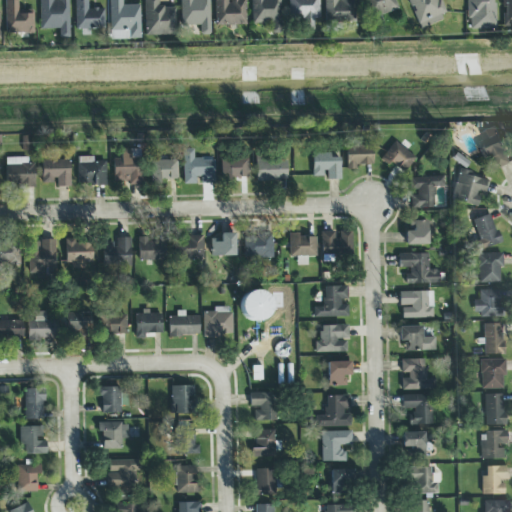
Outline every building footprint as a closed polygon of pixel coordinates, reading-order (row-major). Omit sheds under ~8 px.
[(17,0),(4,0),(4,33),(33,32),(33,11),(17,11),(17,0)] [(39,0),(39,29),(58,29),(58,38),(69,38),(68,0),(39,0)] [(103,8),(87,9),(87,0),(74,0),(74,29),(103,29),(103,8)] [(139,5),(122,5),(121,0),(108,0),(109,40),(139,39),(139,5)] [(176,35),(175,7),(158,7),(157,0),(143,0),(144,36),(176,35)] [(209,0),(180,0),(180,26),(198,26),(198,35),(209,35),(209,0)] [(213,0),(214,25),(245,25),(244,0),(213,0)] [(250,0),(251,24),(270,23),(270,33),(280,33),(279,0),(250,0)] [(318,0),(287,0),(287,19),(304,19),(304,29),(313,30),(313,19),(318,19),(318,0)] [(323,0),(324,23),(354,22),(354,0),(323,0)] [(363,0),(371,19),(397,9),(393,0),(363,0)] [(446,16),(439,0),(407,0),(419,28),(446,16)] [(466,0),(467,29),(495,29),(494,0),(466,0)] [(511,0),(501,0),(501,25),(511,25),(511,0)] [(483,159),(491,155),(497,169),(510,163),(494,126),(479,133),(482,139),(475,142),(483,159)] [(381,158),(403,174),(415,157),(393,142),(381,158)] [(371,146),(345,146),(346,169),(355,169),(355,165),(372,165),(371,146)] [(183,184),(197,184),(214,183),(213,159),(192,160),(192,150),(182,150),(183,184)] [(112,181),(128,181),(128,185),(140,185),(141,160),(134,160),(134,151),(121,151),(120,159),(113,159),(112,181)] [(311,177),(324,176),(324,180),(339,180),(339,159),(329,159),(329,153),(311,154),(311,177)] [(32,157),(5,158),(5,188),(32,187),(32,157)] [(104,161),(93,162),(92,157),(76,157),(77,186),(105,185),(104,161)] [(247,159),(224,159),(224,178),(247,178),(247,159)] [(255,180),(285,181),(285,159),(255,159),(255,180)] [(41,183),(54,183),(54,187),(69,187),(68,160),(40,161),(41,183)] [(177,161),(150,160),(150,183),(160,184),(160,179),(177,180),(177,161)] [(450,200),(476,206),(479,193),(483,194),(487,177),(458,170),(450,200)] [(434,208),(433,187),(444,187),(443,176),(408,178),(409,193),(409,209),(434,208)] [(471,220),(481,249),(499,243),(489,214),(471,220)] [(406,245),(427,245),(426,221),(405,221),(406,245)] [(272,232),(256,232),(256,236),(243,236),(243,258),(271,259),(272,232)] [(319,232),(320,255),(350,255),(350,232),(335,232),(319,232)] [(288,259),(302,259),(302,257),(315,257),(314,237),(296,237),(296,233),(288,233),(288,259)] [(233,234),(218,234),(218,238),(210,238),(210,256),(233,256),(233,234)] [(202,260),(201,236),(178,236),(178,260),(202,260)] [(164,241),(147,242),(147,237),(137,238),(137,261),(164,260),(164,241)] [(130,238),(114,238),(114,242),(102,242),(101,266),(129,267),(130,238)] [(92,267),(91,239),(64,240),(65,267),(92,267)] [(55,270),(54,240),(30,241),(30,274),(37,274),(37,279),(47,278),(47,270),(55,270)] [(0,265),(18,265),(19,241),(0,241),(0,265)] [(427,253),(397,254),(397,268),(406,268),(406,284),(438,283),(438,270),(428,270),(427,253)] [(477,283),(500,283),(499,253),(477,254),(477,283)] [(313,318),(347,316),(346,286),(322,287),(323,307),(313,307),(313,318)] [(472,316),(501,316),(502,309),(497,308),(498,290),(478,290),(478,300),(473,300),(472,316)] [(432,318),(432,291),(398,292),(398,305),(401,305),(401,318),(432,318)] [(262,294),(257,292),(252,292),(247,295),(243,298),(240,303),(240,308),(241,313),(244,318),(247,321),(252,323),(257,323),(261,322),(266,319),(269,315),(270,311),(271,306),(269,301),(266,297),(262,294)] [(201,312),(202,337),(230,337),(229,307),(212,308),(212,311),(201,312)] [(197,316),(184,316),(184,311),(175,312),(176,317),(167,317),(167,336),(198,335),(197,316)] [(26,321),(27,340),(56,339),(55,321),(45,321),(45,312),(33,312),(34,321),(26,321)] [(160,312),(141,313),(141,314),(134,314),(134,339),(144,339),(144,334),(160,334),(160,312)] [(90,314),(63,315),(64,334),(91,333),(90,314)] [(125,315),(99,315),(99,334),(125,335),(125,315)] [(22,321),(0,321),(0,339),(22,339),(22,321)] [(483,355),(502,354),(501,324),(482,324),(483,355)] [(346,325),(319,325),(319,341),(314,341),(314,352),(346,353),(346,325)] [(434,337),(421,337),(420,327),(398,327),(398,342),(403,342),(403,351),(434,351),(434,337)] [(424,360),(400,359),(400,372),(408,372),(408,379),(400,379),(400,390),(434,390),(435,379),(424,378),(424,360)] [(480,360),(480,389),(503,389),(503,359),(480,360)] [(349,375),(349,362),(326,362),(327,387),(344,386),(344,375),(349,375)] [(170,414),(194,414),(194,399),(192,399),(192,386),(170,387),(170,414)] [(99,413),(120,412),(119,406),(125,406),(124,387),(98,388),(99,413)] [(22,420),(42,420),(43,389),(23,389),(22,420)] [(273,393),(248,393),(249,408),(253,408),(253,421),(274,420),(273,393)] [(484,425),(503,425),(502,394),(483,395),(484,425)] [(315,427),(350,426),(349,412),(349,395),(324,396),(325,416),(314,416),(315,427)] [(410,425),(430,425),(430,395),(401,395),(401,409),(410,409),(410,425)] [(102,449),(120,449),(120,439),(128,439),(127,423),(96,423),(96,432),(101,432),(102,449)] [(41,426),(18,427),(18,444),(23,444),(23,455),(45,454),(45,439),(42,439),(41,426)] [(193,445),(193,426),(175,426),(174,455),(198,456),(198,445),(193,445)] [(253,458),(274,457),(273,430),(252,431),(253,458)] [(345,461),(345,447),(351,447),(350,431),(320,432),(321,462),(345,461)] [(506,446),(506,432),(479,432),(480,459),(502,459),(502,446),(506,446)] [(424,433),(401,433),(401,448),(407,448),(408,455),(424,455),(424,433)] [(107,461),(107,488),(137,488),(137,460),(107,461)] [(15,465),(14,492),(36,492),(37,465),(15,465)] [(175,494),(197,493),(197,466),(171,467),(172,486),(175,486),(175,494)] [(503,481),(507,481),(506,466),(484,467),(484,476),(480,476),(480,495),(503,494),(503,481)] [(429,467),(407,468),(407,486),(414,486),(414,495),(437,494),(437,473),(429,474),(429,467)] [(274,495),(274,469),(254,470),(254,496),(274,495)] [(351,495),(352,470),(330,469),(329,494),(351,495)] [(427,511),(427,501),(411,501),(411,511),(427,511)] [(481,501),(481,511),(507,511),(507,501),(481,501)] [(201,502),(175,503),(175,511),(196,511),(201,511),(201,502)] [(8,511),(30,511),(27,503),(8,511)]
